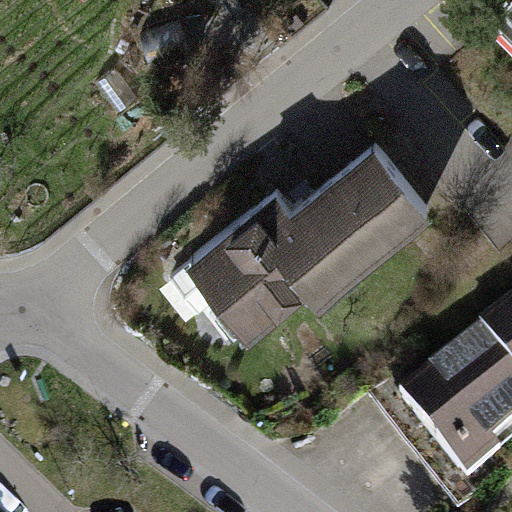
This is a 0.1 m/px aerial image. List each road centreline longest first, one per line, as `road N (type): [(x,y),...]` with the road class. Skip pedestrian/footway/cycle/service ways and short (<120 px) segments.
road 1 (residential): [(5,312),(102,252),(381,11)]
road 2 (residential): [(289,511),(71,347),(5,312)]
